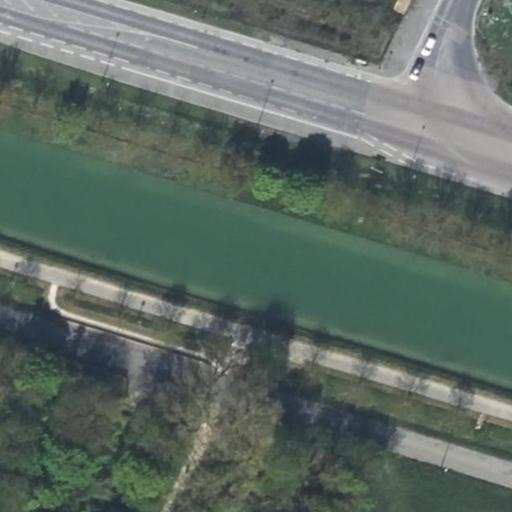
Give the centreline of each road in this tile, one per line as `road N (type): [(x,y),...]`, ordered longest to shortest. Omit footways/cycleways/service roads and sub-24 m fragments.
road 1 (residential): [(0,310),(511,464)]
road 2 (tertiary): [(10,0),(391,114)]
road 3 (residential): [(391,114),(451,0)]
road 4 (tertiary): [(391,114),(511,151)]
